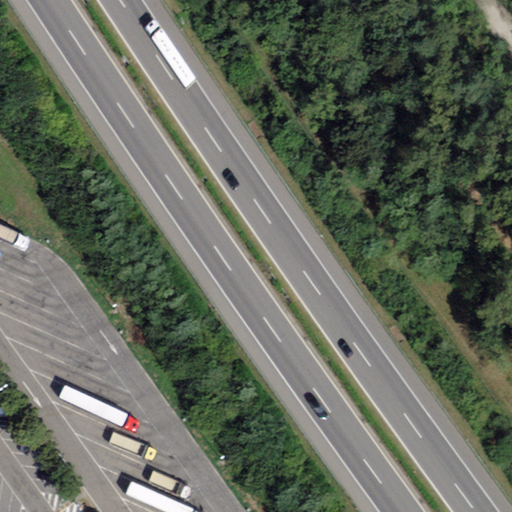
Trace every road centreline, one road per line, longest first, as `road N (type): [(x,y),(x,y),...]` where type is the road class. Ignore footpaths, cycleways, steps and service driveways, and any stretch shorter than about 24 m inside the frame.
road 1 (motorway): [(470,511),(113,0)]
road 2 (motorway): [(45,0),(175,201),(401,511)]
road 3 (unclassified): [(511,256),(355,0)]
